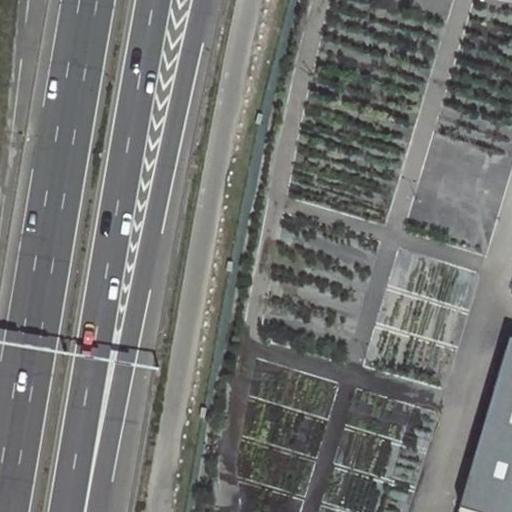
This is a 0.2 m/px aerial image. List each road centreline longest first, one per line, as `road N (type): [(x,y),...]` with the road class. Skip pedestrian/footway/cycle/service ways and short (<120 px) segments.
road 1 (trunk): [(68,511),(200,0)]
road 2 (unclassified): [(248,0),(158,511)]
road 3 (trunk): [(66,511),(154,0)]
road 4 (trunk): [(88,0),(2,511)]
